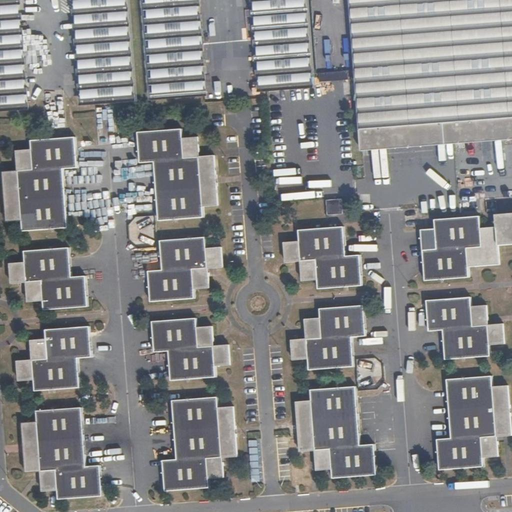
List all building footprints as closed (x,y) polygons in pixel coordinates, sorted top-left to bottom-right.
[(21,0),(0,0),(0,108),(29,106),(21,0)] [(135,98),(127,0),(78,0),(86,102),(135,98)] [(200,0),(149,0),(157,96),(207,92),(200,0)] [(307,0),(256,0),(264,89),(314,85),(307,0)] [(511,0),(352,0),(364,144),(511,132),(511,0)] [(320,82),(346,81),(346,71),(320,72),(320,82)] [(184,128),(141,132),(144,162),(157,161),(162,220),(208,217),(207,209),(222,208),(218,157),(203,158),(201,138),(185,139),(184,128)] [(365,153),(511,140),(511,132),(364,144),(365,153)] [(26,230),(73,227),(68,168),(82,167),(79,136),(35,140),(36,150),(20,151),(22,171),(7,172),(11,223),(26,222),(26,230)] [(331,215),(346,214),(345,199),(330,200),(331,215)] [(503,260),(501,223),(485,224),(484,211),(437,214),(439,245),(425,245),(426,276),(472,273),(472,262),(503,260)] [(349,255),(347,225),(299,228),(300,239),(287,240),(289,271),(302,270),(303,279),(320,278),(320,287),(366,284),(364,254),(349,255)] [(207,235),(163,238),(166,269),(152,270),(154,299),(198,296),(198,287),(212,286),(212,277),(228,276),(226,244),(208,245),(207,235)] [(45,298),(46,306),(91,303),(89,274),(76,275),(73,247),(27,250),(27,259),(14,260),(16,292),(30,291),(30,299),(45,298)] [(450,359),(497,356),(496,345),(510,344),(508,315),(493,316),(493,306),(476,307),(476,296),(431,300),(433,330),(448,329),(450,359)] [(296,359),(310,358),(310,368),(358,365),(356,335),(370,334),(368,304),(323,307),(324,318),(307,319),(307,327),(294,328),(296,359)] [(173,349),(175,378),(220,375),(219,365),(234,364),(232,334),(217,335),(216,325),(200,326),(200,316),(155,319),(158,350),(173,349)] [(84,385),(82,354),(95,353),(93,325),(48,328),(48,338),(33,339),(33,349),(20,350),(22,379),(36,379),(37,388),(84,385)] [(456,439),(443,440),(445,471),(488,468),(488,458),(502,457),(501,436),(511,435),(511,382),(498,384),(497,376),(451,379),(456,439)] [(358,386),(312,389),(313,398),(299,399),(304,450),(317,449),(318,470),(333,469),(334,478),(380,475),(378,444),(362,445),(358,386)] [(181,458),(166,459),(168,489),(213,486),(212,477),(228,476),(227,455),(241,454),(237,403),(223,404),(223,396),(176,399),(181,458)] [(89,464),(85,406),(39,409),(39,417),(25,418),(28,470),(43,469),(44,489),(61,488),(61,498),(105,495),(103,463),(89,464)]
